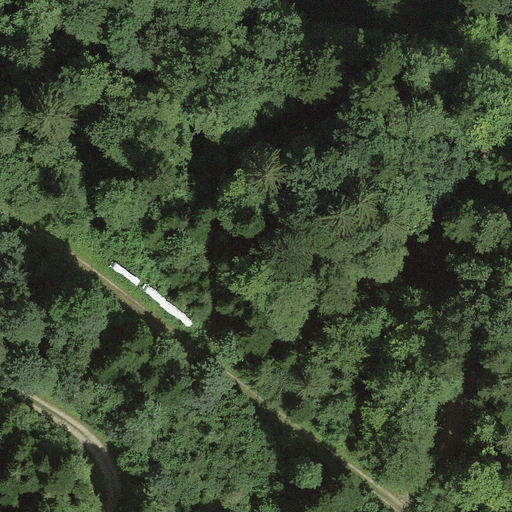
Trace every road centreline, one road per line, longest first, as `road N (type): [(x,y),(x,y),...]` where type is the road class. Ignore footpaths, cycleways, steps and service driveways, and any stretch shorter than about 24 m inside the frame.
road 1 (track): [(0,205),(403,511)]
road 2 (track): [(110,511),(97,450),(0,378)]
